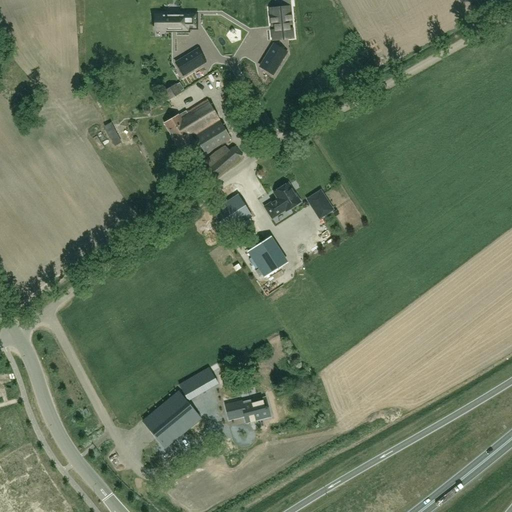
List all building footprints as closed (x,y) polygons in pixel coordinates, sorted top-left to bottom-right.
[(211,0),(226,24),(232,21),(241,36),(252,30),(243,15),(254,9),(248,0),(211,0)] [(292,23),(291,12),(289,12),(289,11),(286,11),(286,13),(282,13),(281,8),(276,8),(271,9),(273,27),(276,26),(276,30),(273,30),(274,40),(292,38),(291,28),(288,29),(287,25),(291,25),(290,23),(292,23)] [(155,30),(166,30),(166,32),(172,32),(172,30),(177,30),(177,32),(189,32),(189,29),(197,29),(197,14),(178,14),(178,15),(167,15),(167,14),(155,14),(155,26),(155,30)] [(267,55),(260,67),(273,74),(287,52),(281,49),(274,44),(267,55)] [(188,55),(176,63),(183,75),(195,68),(205,62),(198,49),(188,55)] [(169,100),(181,92),(177,84),(163,92),(169,100)] [(157,107),(163,105),(159,97),(154,99),(157,107)] [(204,152),(230,136),(208,100),(187,112),(187,111),(179,115),(165,123),(179,149),(193,140),(192,137),(195,136),(204,152)] [(210,182),(243,155),(235,146),(229,151),(224,145),(198,167),(210,182)] [(275,200),(266,206),(265,207),(268,211),(272,218),(285,210),(286,211),(300,202),(288,184),(274,193),(278,199),(276,201),(275,200)] [(320,191),(308,200),(320,218),(332,210),(320,191)] [(251,215),(238,195),(212,211),(225,232),(251,215)] [(266,276),(283,265),(267,240),(250,251),(266,276)] [(189,401),(218,384),(209,367),(179,384),(189,401)] [(165,448),(201,419),(178,391),(142,420),(165,448)] [(247,422),(270,416),(265,399),(258,400),(257,399),(242,402),(242,401),(226,405),(230,419),(245,416),(247,422)]
